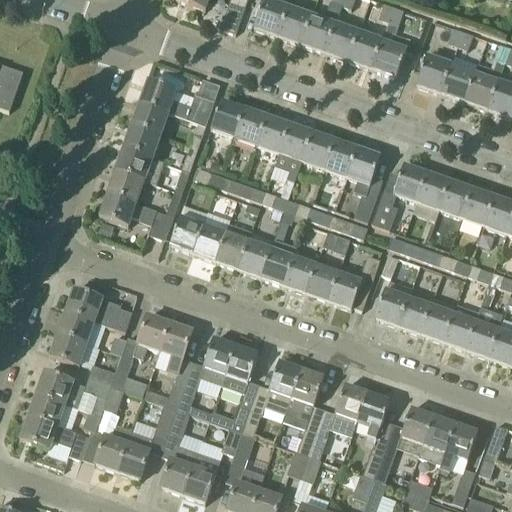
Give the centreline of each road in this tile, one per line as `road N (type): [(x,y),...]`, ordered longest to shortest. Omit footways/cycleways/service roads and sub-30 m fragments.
road 1 (residential): [(511,420),(43,247)]
road 2 (residential): [(511,167),(126,31)]
road 3 (residential): [(43,247),(126,31)]
road 4 (residential): [(0,365),(43,247)]
